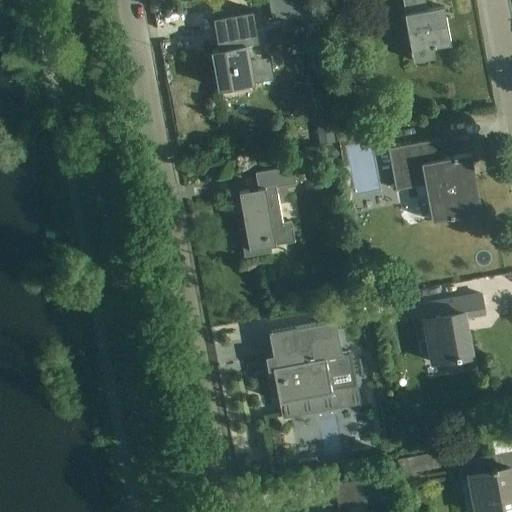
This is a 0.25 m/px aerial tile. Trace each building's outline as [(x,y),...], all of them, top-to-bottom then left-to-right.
[(308,0),(267,0),(271,20),(311,13),(308,0)] [(418,26),(421,42),(424,41),(427,57),(437,55),(437,56),(448,54),(447,48),(459,46),(454,21),(447,22),(447,21),(445,21),(444,16),(445,15),(443,3),(441,0),(378,0),(380,8),(384,7),(386,19),(388,28),(387,28),(388,32),(390,32),(390,31),(398,29),(399,33),(400,32),(400,30),(403,29),(404,32),(405,31),(405,28),(418,26)] [(218,49),(212,50),(219,89),(220,88),(219,85),(251,79),(252,83),(274,79),(270,56),(263,57),(262,58),(262,56),(253,10),(212,17),(218,49)] [(333,127),(317,129),(319,143),(335,141),(333,127)] [(440,138),(388,148),(396,188),(424,182),(432,221),(462,216),(482,212),(471,153),(451,157),(444,158),(440,138)] [(331,143),(322,149),(331,160),(339,154),(331,143)] [(295,182),(292,166),(255,172),(258,188),(239,191),(245,229),(241,230),(246,254),(259,252),(258,247),(295,241),(291,221),(281,223),(274,186),(295,182)] [(484,312),(481,293),(416,305),(419,324),(423,323),(426,340),(419,341),(421,353),(429,351),(431,363),(470,355),(463,316),(484,312)] [(379,296),(367,298),(369,309),(381,307),(379,296)] [(369,309),(367,298),(345,303),(348,318),(370,314),(369,309)] [(275,378),(270,379),(273,397),(278,396),(281,415),(331,405),(329,391),(356,386),(350,353),(341,354),(334,320),(315,324),(295,327),(300,351),(274,356),(276,365),(272,366),(275,378)] [(356,451),(357,458),(370,455),(369,449),(356,451)] [(511,466),(511,450),(457,460),(460,476),(468,475),(474,511),(490,508),(490,511),(508,511),(511,511),(511,489),(507,490),(505,476),(508,475),(507,468),(511,466)] [(437,451),(408,456),(411,472),(440,466),(437,451)] [(299,462),(300,468),(313,465),(312,459),(299,462)] [(361,478),(335,483),(339,507),(348,505),(365,502),(361,478)]
